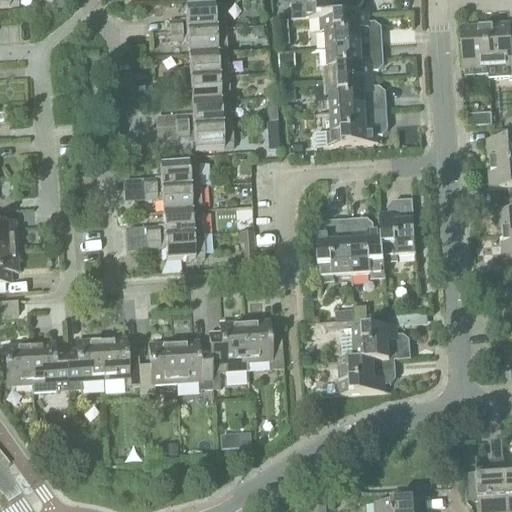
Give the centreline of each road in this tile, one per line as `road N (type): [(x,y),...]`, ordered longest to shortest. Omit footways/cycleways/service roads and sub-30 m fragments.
road 1 (residential): [(121,294),(284,286),(280,179),(453,173)]
road 2 (residential): [(76,294),(74,238),(51,224),(39,54),(91,11)]
road 3 (residential): [(121,294),(110,40),(91,11)]
road 4 (residential): [(220,511),(356,433),(464,406)]
road 5 (residential): [(464,406),(453,173)]
road 6 (residential): [(453,173),(449,7)]
